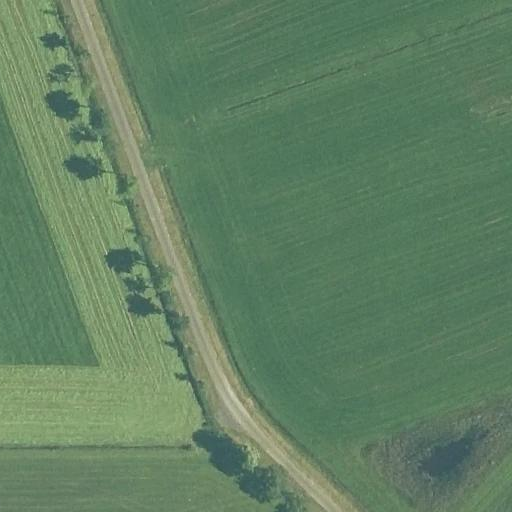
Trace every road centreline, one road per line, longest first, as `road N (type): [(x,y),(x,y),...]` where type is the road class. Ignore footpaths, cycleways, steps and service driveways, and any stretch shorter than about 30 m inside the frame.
road 1 (unclassified): [(332,511),(233,417),(74,0)]
road 2 (track): [(233,417),(198,432),(0,433)]
